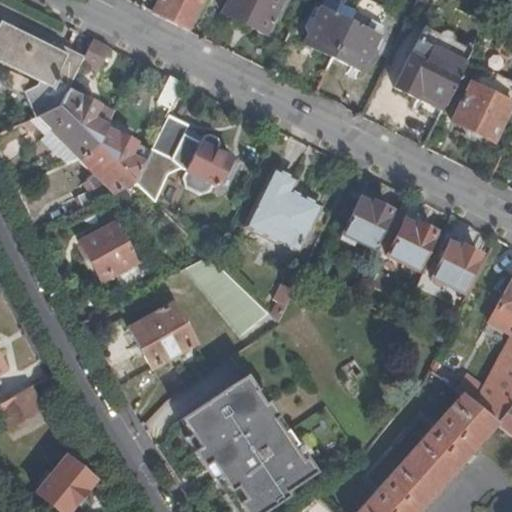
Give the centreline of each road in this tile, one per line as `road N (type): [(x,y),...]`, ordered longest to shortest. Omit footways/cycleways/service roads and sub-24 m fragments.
road 1 (residential): [(511,219),(64,0)]
road 2 (residential): [(0,228),(168,511)]
